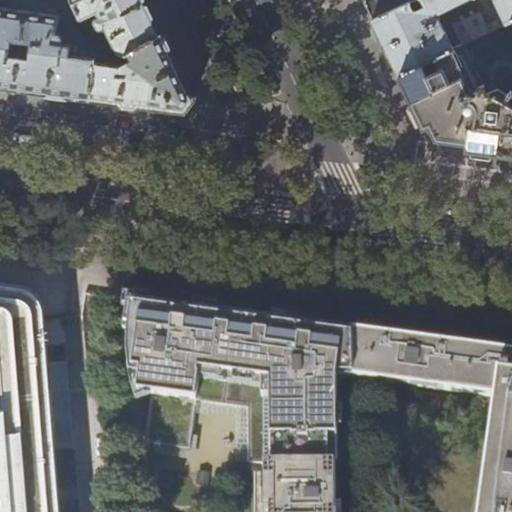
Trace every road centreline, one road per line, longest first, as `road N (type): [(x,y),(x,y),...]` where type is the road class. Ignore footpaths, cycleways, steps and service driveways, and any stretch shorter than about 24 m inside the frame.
road 1 (tertiary): [(0,190),(342,238)]
road 2 (residential): [(254,0),(339,187),(342,238)]
road 3 (tertiary): [(342,238),(511,259)]
